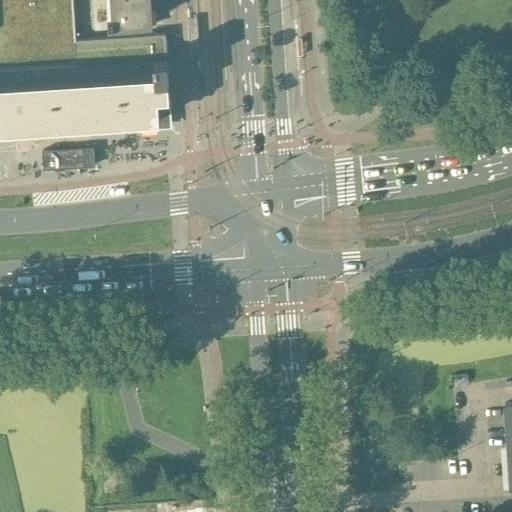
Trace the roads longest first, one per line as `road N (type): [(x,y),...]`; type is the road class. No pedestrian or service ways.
road 1 (secondary): [(258,195),(0,224)]
road 2 (secondary): [(0,283),(258,272)]
road 3 (tertiary): [(302,511),(288,271)]
road 4 (tertiary): [(258,272),(264,511)]
road 5 (secondary): [(511,152),(463,168),(288,192)]
road 6 (secondary): [(288,271),(392,263),(511,238)]
road 7 (secondary): [(246,0),(258,195)]
road 8 (secondary): [(288,192),(274,0)]
